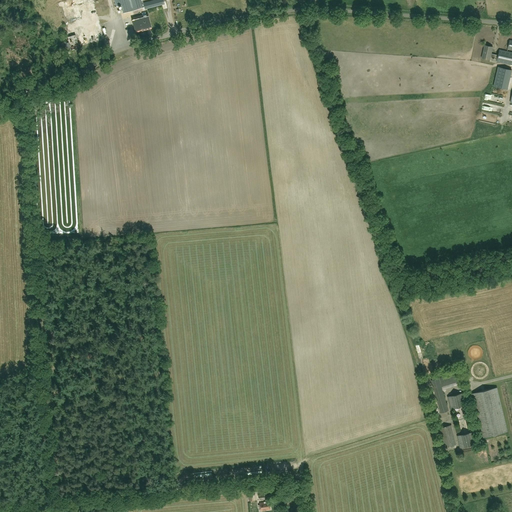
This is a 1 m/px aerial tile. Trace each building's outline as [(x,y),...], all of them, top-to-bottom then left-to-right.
[(114,0),(116,7),(121,5),(123,13),(143,7),(141,0),(114,0)] [(163,0),(153,0),(142,3),(144,10),(165,4),(163,0)] [(147,14),(131,18),(135,33),(150,29),(147,14)] [(497,59),(498,55),(491,54),(493,47),(485,45),(482,58),(490,60),(490,58),(497,59)] [(511,52),(499,50),(498,55),(497,59),(497,61),(511,64),(511,52)] [(511,70),(498,66),(493,86),(507,90),(511,70)] [(459,372),(440,378),(443,389),(462,383),(459,372)] [(439,378),(431,380),(441,413),(448,410),(439,378)] [(496,388),(473,393),(484,437),(507,432),(496,388)] [(464,393),(448,397),(450,406),(466,402),(464,393)] [(451,425),(439,428),(444,447),(456,444),(451,425)] [(474,432),(457,436),(460,448),(477,444),(474,432)] [(271,509),(270,501),(260,503),(260,505),(258,505),(259,507),(260,507),(261,511),(271,509)]
